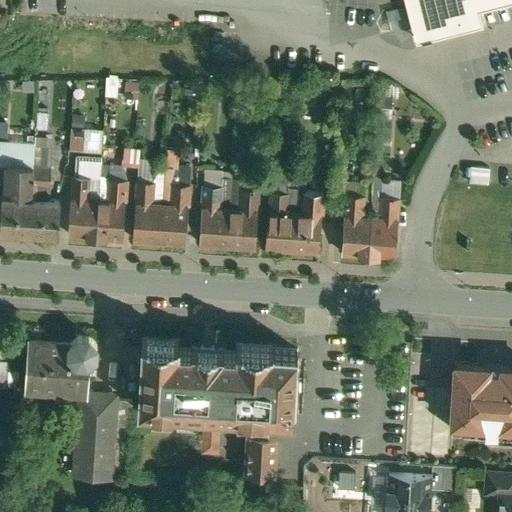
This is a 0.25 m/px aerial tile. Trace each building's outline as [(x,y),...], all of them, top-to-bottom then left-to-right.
[(404,0),(415,40),(453,30),(483,23),(479,7),(506,0),(404,0)] [(24,198),(2,196),(0,230),(30,232),(33,167),(16,165),(15,184),(25,185),(24,198)] [(472,165),(472,181),(492,181),(492,165),(472,165)] [(50,168),(33,167),(30,232),(58,234),(61,200),(48,199),(50,168)] [(90,177),(73,176),(69,234),(86,235),(86,236),(96,236),(99,199),(88,198),(90,177)] [(127,180),(109,178),(107,200),(99,199),(96,236),(106,237),(106,236),(123,238),(127,180)] [(154,181),(137,180),(133,238),(149,239),(149,240),(159,240),(162,203),(152,202),(154,181)] [(189,183),(171,182),(170,204),(162,203),(159,240),(169,241),(170,241),(186,242),(189,183)] [(222,186),(204,185),(200,243),(217,244),(228,245),(230,208),(220,207),(222,186)] [(259,188),(241,187),(240,208),(230,208),(228,245),(239,246),(239,245),(255,246),(259,188)] [(272,192),(270,210),(268,210),(266,247),(282,248),(282,249),(293,249),(295,212),(287,211),(288,193),(272,192)] [(304,212),(295,212),(293,249),(302,250),(302,249),(319,251),(322,193),(305,192),(304,212)] [(363,196),(346,195),(342,252),(357,253),(357,254),(368,254),(371,217),(362,217),(363,196)] [(398,198),(377,196),(376,217),(371,217),(368,254),(376,255),(376,254),(395,256),(398,198)] [(69,341),(29,338),(25,388),(80,392),(85,392),(85,391),(87,361),(96,355),(97,343),(89,334),(78,334),(69,341)] [(192,348),(177,347),(178,339),(142,337),(138,406),(204,410),(204,421),(203,421),(202,434),(217,435),(218,422),(219,410),(247,412),(244,470),(276,472),(278,433),(267,432),(269,413),(293,414),(293,403),(295,403),(297,360),(296,360),(297,348),(272,347),(273,345),(237,343),(236,351),(222,350),(223,348),(192,346),(192,348)] [(0,378),(0,379),(0,387),(13,387),(13,354),(0,354),(0,378)] [(511,364),(455,361),(453,396),(451,429),(490,431),(490,430),(511,431),(511,364)] [(113,392),(85,391),(85,392),(80,392),(74,472),(110,475),(114,423),(111,423),(113,397),(113,392)] [(453,396),(409,393),(405,462),(432,464),(456,465),(486,467),(487,451),(490,431),(451,429),(453,396)] [(132,398),(113,397),(111,423),(114,423),(130,424),(132,398)] [(456,465),(432,464),(432,476),(430,476),(430,487),(455,489),(456,465)] [(511,472),(487,471),(486,492),(499,493),(511,493),(511,472)] [(430,476),(389,473),(388,490),(386,490),(385,508),(386,508),(386,511),(427,511),(428,511),(429,511),(430,493),(429,493),(430,487),(430,476)] [(511,511),(511,493),(499,493),(498,511),(511,511)]
